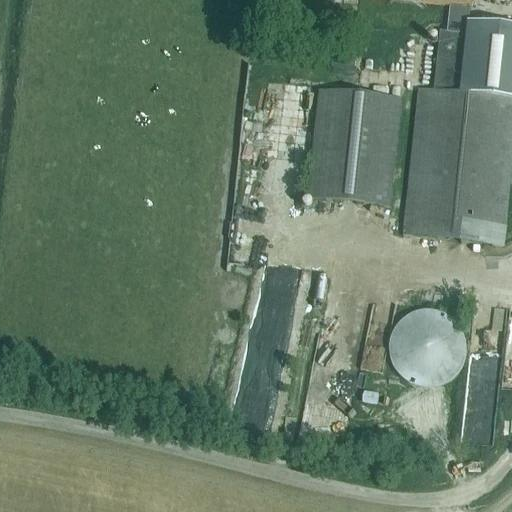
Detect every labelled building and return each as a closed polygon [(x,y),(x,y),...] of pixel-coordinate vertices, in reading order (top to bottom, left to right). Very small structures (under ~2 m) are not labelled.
[(379,0),(449,7),(470,9),(471,0),(379,0)] [(433,93),(418,92),(403,238),(503,248),(511,164),(511,28),(468,24),(470,9),(449,7),(447,33),(440,32),(433,93)] [(398,52),(399,34),(377,33),(376,51),(398,52)] [(307,202),(391,210),(402,101),(304,91),(302,109),(316,110),(307,202)] [(432,315),(426,315),(419,315),(413,317),(407,320),(401,324),(396,328),(393,334),(390,340),(388,346),(387,353),(388,360),(390,366),(393,372),(396,378),(401,383),(407,386),(413,389),(419,391),(426,392),(432,391),(439,389),(445,386),(450,383),(455,378),(459,372),(462,366),(464,360),(464,353),(464,346),(462,340),(459,334),(455,328),(450,324),(445,320),(439,317),(432,315)] [(327,428),(337,373),(316,370),(306,424),(327,428)] [(467,445),(498,446),(500,381),(469,380),(467,445)]
